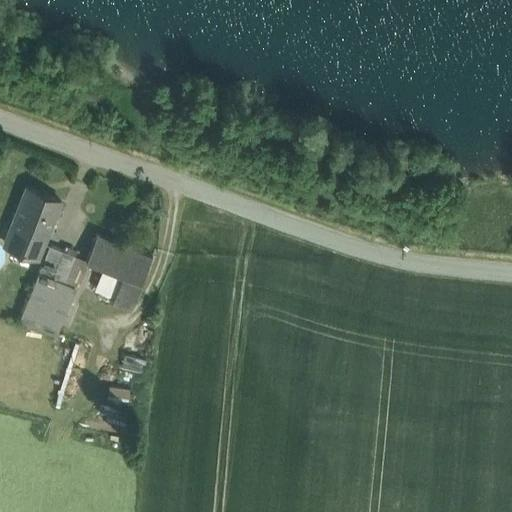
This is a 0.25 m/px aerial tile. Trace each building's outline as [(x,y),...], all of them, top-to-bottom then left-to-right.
[(61,200),(25,186),(4,240),(22,247),(21,248),(25,250),(25,248),(39,254),(61,200)] [(152,255),(97,232),(86,260),(122,275),(112,301),(131,308),(152,255)] [(49,243),(37,273),(52,279),(64,249),(49,243)] [(52,279),(72,287),(84,257),(64,249),(52,279)] [(52,279),(37,273),(19,319),(54,332),(72,287),(52,279)] [(75,341),(67,368),(81,372),(89,345),(75,341)]
